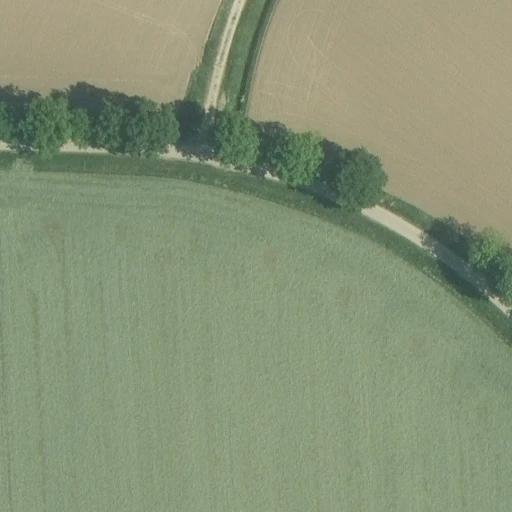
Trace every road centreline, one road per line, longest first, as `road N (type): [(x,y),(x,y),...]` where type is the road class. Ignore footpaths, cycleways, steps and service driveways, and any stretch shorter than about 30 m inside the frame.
road 1 (unclassified): [(511,318),(417,241),(334,189),(201,154),(0,142)]
road 2 (track): [(201,154),(239,0)]
